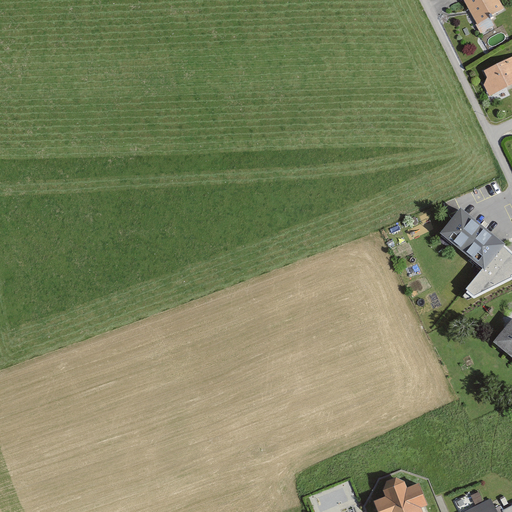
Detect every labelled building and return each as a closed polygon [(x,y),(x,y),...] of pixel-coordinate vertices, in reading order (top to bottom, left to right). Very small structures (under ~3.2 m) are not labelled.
[(503,10),(496,0),(467,0),(462,3),(475,24),(472,25),(478,35),(492,26),(488,19),(503,10)] [(486,80),(482,86),(488,97),(511,85),(511,58),(482,73),(486,80)] [(503,240),(461,205),(441,229),(484,264),(503,240)] [(511,271),(511,249),(504,242),(467,285),(475,291),(511,271)] [(511,319),(491,344),(511,360),(511,319)] [(375,511),(421,511),(420,508),(426,506),(417,484),(405,488),(403,482),(393,477),(383,481),(381,491),(383,497),(371,501),(375,511)] [(481,502),(477,493),(469,497),(474,506),(481,502)] [(511,511),(510,511),(500,511),(497,503),(492,505),(490,500),(463,511),(511,511)]
